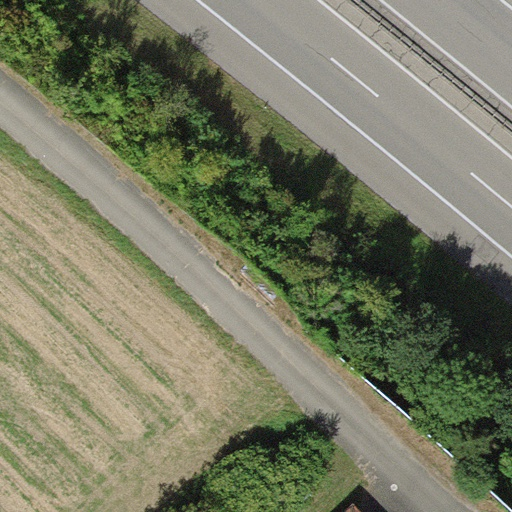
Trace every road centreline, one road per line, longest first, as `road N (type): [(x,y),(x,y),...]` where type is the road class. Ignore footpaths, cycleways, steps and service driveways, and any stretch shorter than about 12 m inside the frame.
road 1 (track): [(374,452),(0,120)]
road 2 (motorway): [(259,0),(511,207)]
